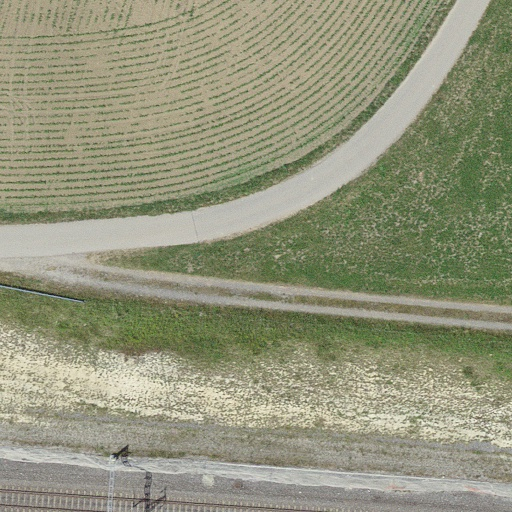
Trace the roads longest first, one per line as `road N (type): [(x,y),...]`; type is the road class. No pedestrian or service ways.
road 1 (unclassified): [(478,0),(422,96),(316,195),(240,229),(128,251),(0,261)]
road 2 (track): [(511,318),(0,269)]
road 3 (track): [(0,432),(511,471)]
